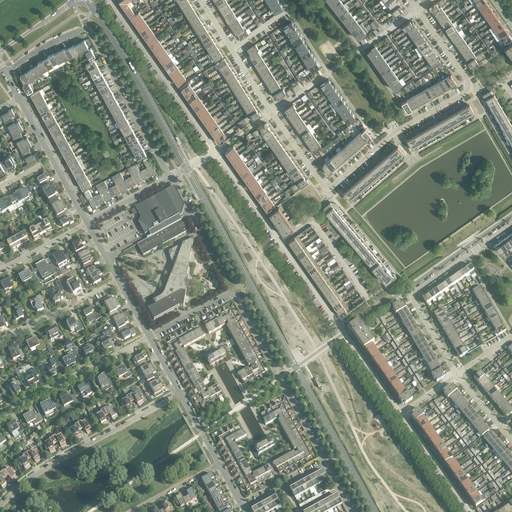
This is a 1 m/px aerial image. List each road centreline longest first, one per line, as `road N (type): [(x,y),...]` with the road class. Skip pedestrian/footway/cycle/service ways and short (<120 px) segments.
road 1 (residential): [(271,112),(322,185),(335,184),(394,132),(468,90),(417,10)]
road 2 (residential): [(470,511),(280,242)]
road 3 (residential): [(324,464),(234,295),(149,336)]
road 4 (residential): [(170,176),(88,29),(4,72)]
road 5 (residential): [(0,506),(39,471),(180,393)]
road 6 (residential): [(216,151),(110,0)]
road 7 (residential): [(0,415),(149,336)]
road 8 (residential): [(368,298),(311,220),(280,242)]
road 9 (residential): [(0,339),(117,280)]
road 10 (residential): [(411,298),(511,223)]
